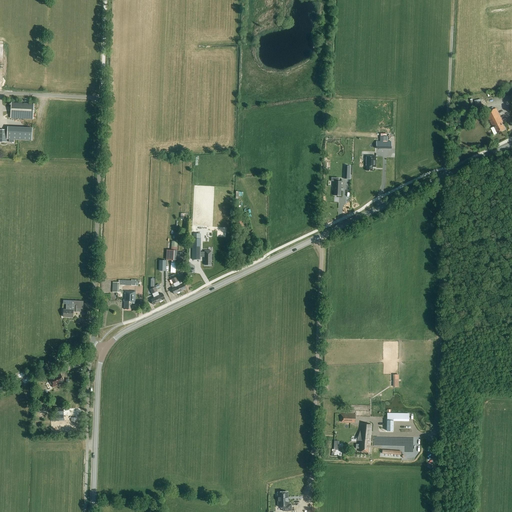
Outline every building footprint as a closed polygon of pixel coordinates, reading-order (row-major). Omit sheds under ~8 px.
[(511,15),(494,18),(496,26),(511,23),(511,15)] [(34,104),(11,103),(10,119),(33,120),(34,104)] [(505,130),(502,123),(503,123),(496,108),(493,110),(486,113),(493,127),(494,127),(497,133),(505,130)] [(32,126),(6,125),(6,137),(32,137),(32,126)] [(376,154),(366,154),(366,165),(367,165),(367,169),(373,169),(373,165),(376,165),(376,154)] [(237,222),(233,224),(232,224),(234,229),(239,226),(240,228),(243,226),(240,219),(236,221),(237,222)] [(234,238),(237,246),(243,244),(240,236),(234,238)] [(207,260),(206,265),(212,266),(213,260),(214,260),(214,251),(206,250),(205,260),(207,260)] [(176,277),(174,278),(180,291),(186,288),(184,284),(182,285),(181,281),(178,282),(176,277)] [(180,291),(174,278),(171,279),(173,284),(171,285),(173,289),(172,290),(174,294),(180,291)] [(131,281),(119,281),(119,283),(113,282),(112,292),(119,293),(119,285),(131,286),(138,286),(138,280),(136,280),(131,280),(131,281)] [(153,288),(159,302),(165,299),(163,294),(160,296),(155,287),(153,288)] [(159,302),(153,288),(151,289),(150,290),(153,295),(150,296),(152,299),(151,300),(153,305),(159,302)] [(131,309),(131,303),(135,304),(135,291),(124,291),(124,309),(131,309)] [(77,309),(77,306),(75,306),(75,305),(66,304),(66,310),(63,310),(63,317),(73,317),(73,311),(74,311),(74,312),(81,312),(81,309),(77,309)] [(52,387),(64,382),(60,374),(48,379),(52,387)] [(56,421),(64,421),(63,407),(55,407),(55,417),(56,421)] [(38,409),(38,419),(48,419),(48,409),(38,409)] [(355,423),(355,414),(340,414),(340,421),(341,421),(341,422),(355,423)] [(387,421),(387,431),(393,431),(393,421),(404,421),(405,414),(388,414),(387,421)] [(361,424),(361,429),(359,437),(362,438),(362,441),(360,441),(359,452),(368,452),(368,443),(370,443),(371,425),(361,424)] [(278,507),(279,507),(282,507),(282,511),(291,511),(291,504),(288,504),(288,500),(287,500),(287,498),(287,497),(287,492),(278,493),(278,507)]
